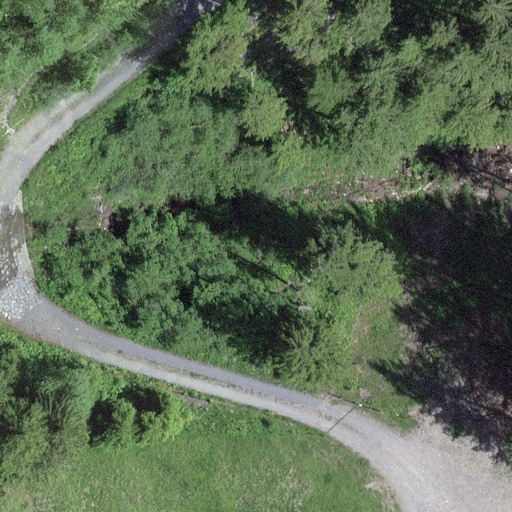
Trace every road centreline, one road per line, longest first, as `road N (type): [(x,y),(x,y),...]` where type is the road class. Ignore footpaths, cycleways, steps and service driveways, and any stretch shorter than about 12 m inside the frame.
road 1 (track): [(444,501),(395,449),(44,335),(14,303),(0,219)]
road 2 (track): [(0,194),(15,162),(193,0)]
